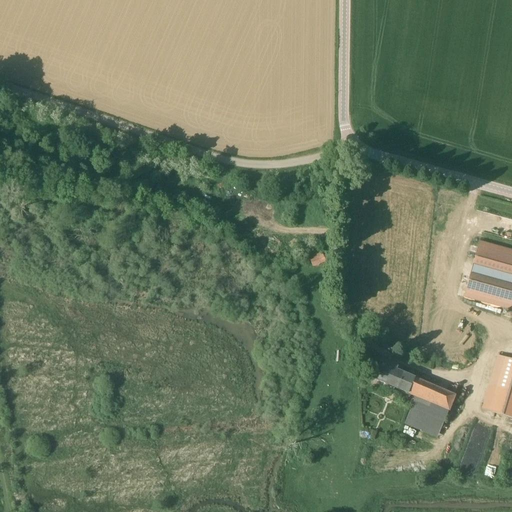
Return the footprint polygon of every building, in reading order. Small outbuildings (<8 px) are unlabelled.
[(464,298),(511,310),(511,250),(480,242),(464,298)] [(322,251),(321,252),(310,258),(314,268),(326,262),(322,251)] [(511,360),(497,356),(482,410),(511,418),(511,360)] [(374,380),(413,396),(410,404),(412,405),(411,408),(444,422),(456,396),(396,371),(398,367),(382,361),(374,380)] [(487,460),(485,473),(493,474),(495,461),(487,460)]
